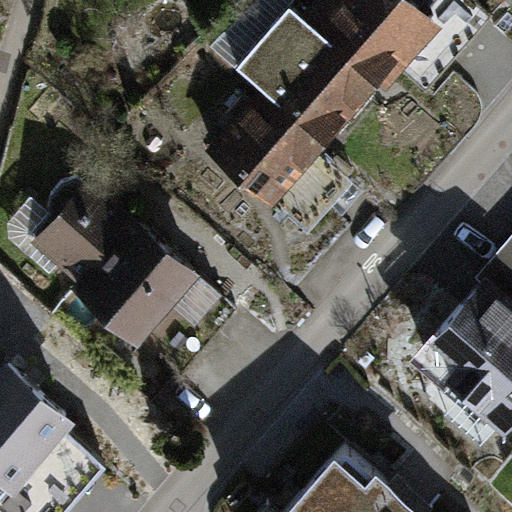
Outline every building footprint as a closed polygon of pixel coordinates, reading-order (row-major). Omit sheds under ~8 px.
[(401,0),(308,0),(289,22),(368,91),(384,73),(414,99),(458,50),(401,0)] [(249,93),(315,151),(368,91),(289,22),(277,11),(224,70),(249,93)] [(315,151),(249,93),(196,152),(262,210),(315,151)] [(119,213),(77,178),(24,241),(68,278),(55,294),(118,347),(180,274),(114,218),(119,213)] [(511,229),(416,345),(445,369),(428,389),(494,443),(511,421),(511,229)] [(65,412),(0,360),(0,483),(4,487),(65,412)] [(363,471),(330,442),(268,511),(430,511),(433,509),(374,458),(363,471)]
